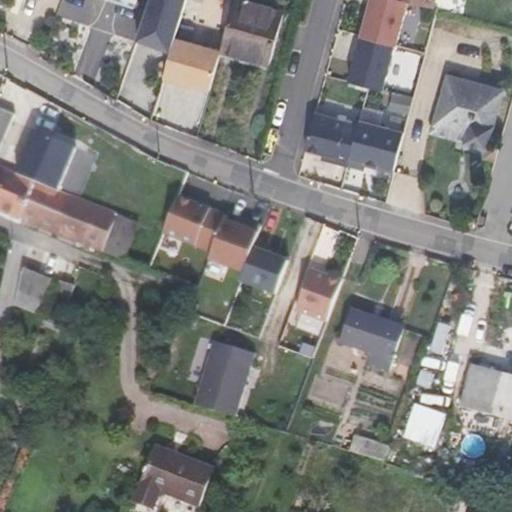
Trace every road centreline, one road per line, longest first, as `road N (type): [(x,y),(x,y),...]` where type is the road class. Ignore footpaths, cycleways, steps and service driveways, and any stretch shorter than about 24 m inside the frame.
road 1 (residential): [(0,51),(177,151),(273,187)]
road 2 (residential): [(273,187),(511,256)]
road 3 (residential): [(273,187),(326,0)]
